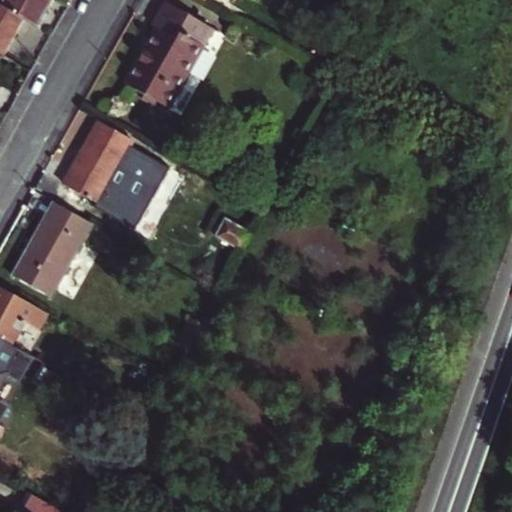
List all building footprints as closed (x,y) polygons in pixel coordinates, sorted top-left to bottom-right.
[(49,11),(54,0),(0,0),(0,55),(4,57),(15,36),(25,19),(39,28),(42,23),(45,23),(49,15),(49,11)] [(129,84),(170,107),(213,28),(168,3),(154,26),(159,30),(129,84)] [(332,90),(340,76),(331,71),(323,84),(332,90)] [(65,185),(97,203),(106,186),(121,194),(138,164),(124,156),(132,139),(101,122),(65,185)] [(51,297),(92,223),(55,202),(13,276),(51,297)] [(215,235),(243,251),(253,233),(226,218),(215,235)] [(40,330),(50,313),(0,285),(0,337),(14,345),(26,323),(40,330)] [(190,346),(200,328),(203,323),(193,317),(190,323),(180,341),(177,345),(187,352),(190,346)] [(0,416),(6,407),(0,403),(0,385),(6,374),(21,382),(35,357),(14,345),(0,337),(0,416)] [(79,387),(45,368),(38,383),(71,402),(79,387)] [(130,427),(140,432),(145,423),(136,417),(130,427)] [(99,482),(110,488),(117,475),(128,457),(116,450),(111,459),(107,456),(99,471),(103,473),(99,482)] [(63,511),(28,492),(19,509),(15,507),(12,511),(63,511)]
